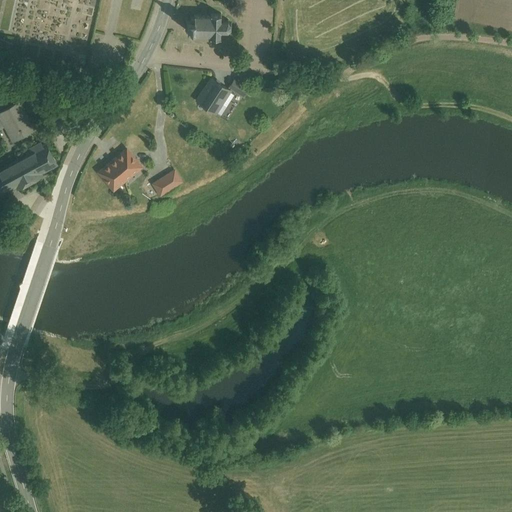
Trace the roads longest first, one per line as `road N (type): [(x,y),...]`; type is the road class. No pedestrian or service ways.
road 1 (tertiary): [(148,54),(84,143),(4,368),(0,402),(32,511)]
road 2 (residential): [(148,54),(290,71)]
